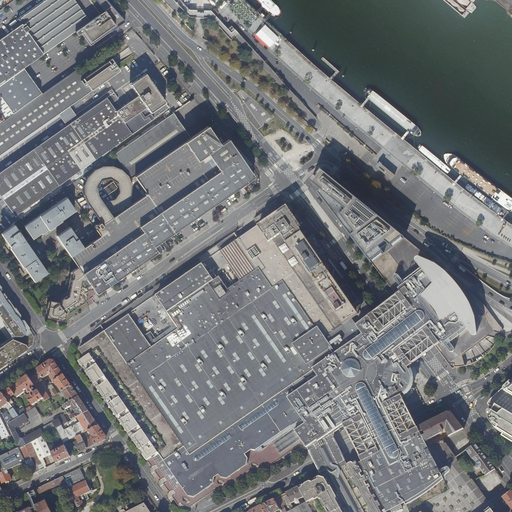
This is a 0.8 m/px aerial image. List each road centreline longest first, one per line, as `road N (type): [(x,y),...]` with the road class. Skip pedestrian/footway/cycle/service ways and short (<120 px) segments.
road 1 (residential): [(283,183),(52,343)]
road 2 (primary): [(283,183),(447,394)]
road 3 (unknown): [(344,442),(332,396),(322,392),(200,469),(194,483),(203,510)]
road 4 (secondary): [(447,394),(270,487)]
road 5 (residential): [(122,0),(249,140)]
road 6 (primary): [(325,153),(191,44)]
road 7 (residential): [(0,497),(118,440)]
